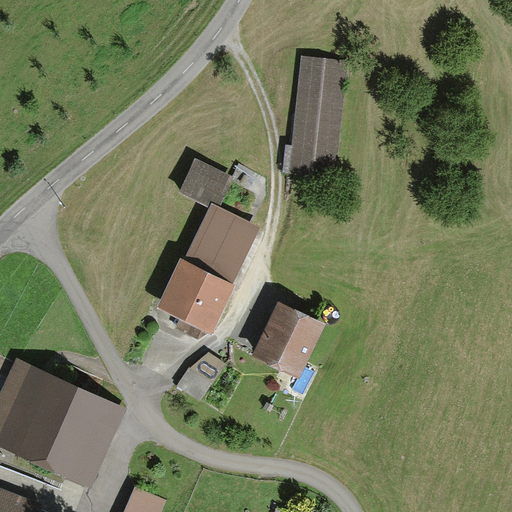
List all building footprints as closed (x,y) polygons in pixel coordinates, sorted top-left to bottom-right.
[(286,144),(283,173),(335,179),(348,60),(302,55),(292,145),(286,144)] [(157,308),(213,334),(236,285),(233,284),(260,227),(219,208),(233,176),(195,158),(178,193),(209,208),(184,260),(180,259),(157,308)] [(257,360),(299,380),(321,332),(280,313),(257,360)] [(0,410),(0,431),(90,470),(118,405),(20,363),(0,410)] [(0,511),(44,511),(45,510),(0,491),(0,511)] [(129,511),(163,511),(167,505),(138,492),(129,511)]
